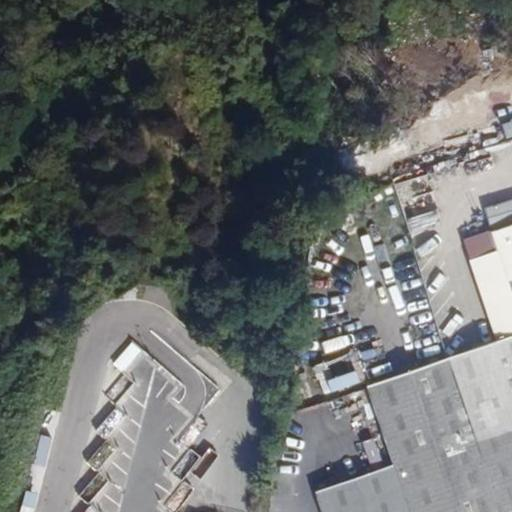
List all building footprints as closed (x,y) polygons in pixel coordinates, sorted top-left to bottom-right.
[(412,231),(444,220),(429,174),(397,184),(412,231)] [(358,218),(367,247),(377,244),(367,215),(358,218)] [(511,511),(511,284),(492,291),(511,343),(369,394),(393,461),(316,488),(324,511),(511,511)] [(140,285),(138,298),(168,302),(170,290),(140,285)] [(362,383),(390,375),(386,362),(358,371),(362,383)] [(297,376),(303,400),(331,394),(325,369),(297,376)] [(106,440),(88,462),(98,470),(116,448),(106,440)] [(209,468),(198,495),(209,499),(219,472),(209,468)] [(171,511),(181,511),(194,487),(179,479),(164,508),(171,511)]
